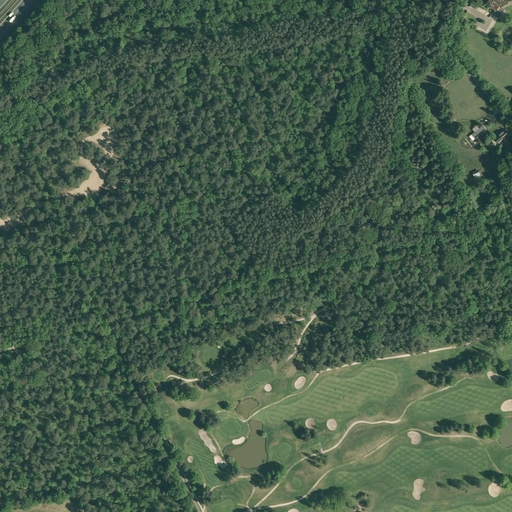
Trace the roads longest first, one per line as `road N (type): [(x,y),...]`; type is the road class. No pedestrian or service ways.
road 1 (track): [(511,235),(400,246),(118,319)]
road 2 (track): [(107,322),(199,511)]
road 3 (unclassified): [(511,122),(450,49),(465,0)]
